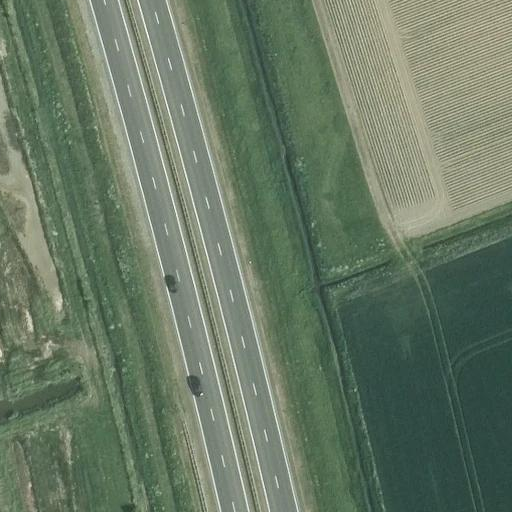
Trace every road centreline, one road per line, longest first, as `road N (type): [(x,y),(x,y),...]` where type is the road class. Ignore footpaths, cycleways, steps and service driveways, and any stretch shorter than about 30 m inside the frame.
road 1 (trunk): [(282,511),(224,257),(152,0)]
road 2 (trunk): [(104,0),(234,511)]
